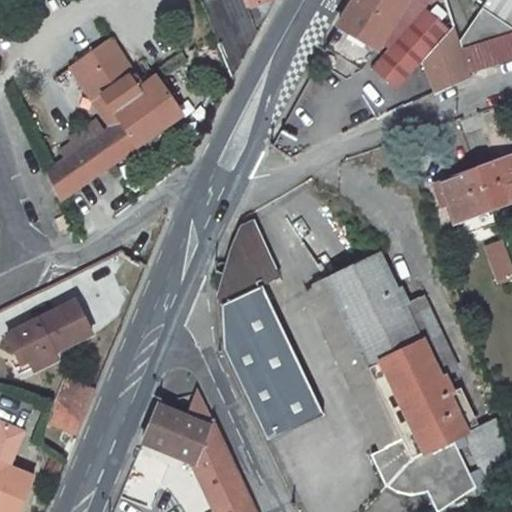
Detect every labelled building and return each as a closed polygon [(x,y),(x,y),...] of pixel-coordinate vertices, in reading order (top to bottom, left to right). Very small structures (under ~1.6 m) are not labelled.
[(258,33),(249,9),(245,0),(207,0),(202,2),(233,77),(258,33)] [(245,0),(249,9),(271,0),(245,0)] [(412,0),(353,0),(343,17),(325,48),(362,69),(384,47),(412,0)] [(511,0),(489,0),(483,11),(511,30),(511,0)] [(372,69),(397,91),(452,32),(426,9),(372,69)] [(459,48),(467,77),(511,61),(511,30),(483,11),(457,43),(459,48)] [(110,165),(181,115),(154,76),(142,85),(110,40),(71,67),(75,73),(81,68),(106,104),(99,109),(110,126),(45,171),(59,201),(110,165)] [(459,48),(424,65),(434,93),(467,77),(459,48)] [(81,68),(75,73),(99,109),(106,104),(81,68)] [(511,200),(511,161),(510,156),(473,170),(488,210),(511,200)] [(473,170),(438,183),(453,223),(488,210),(473,170)] [(272,269),(250,223),(242,223),(218,294),(256,276),(272,269)] [(482,245),(491,285),(511,280),(502,240),(482,245)] [(376,250),(322,276),(401,439),(390,445),(368,456),(384,487),(386,484),(411,457),(450,437),(463,430),(445,393),(449,390),(443,376),(458,368),(422,293),(406,299),(400,286),(395,288),(376,250)] [(256,276),(218,294),(218,302),(259,283),(256,276)] [(401,439),(322,276),(310,282),(390,445),(401,439)] [(259,283),(218,302),(220,346),(264,437),(320,411),(259,283)] [(77,301),(6,335),(21,365),(31,361),(29,356),(51,345),(53,349),(55,354),(93,335),(77,301)] [(12,310),(0,313),(0,329),(17,324),(12,310)] [(35,370),(57,358),(55,354),(53,349),(51,345),(29,356),(31,360),(31,361),(35,370)] [(47,424),(75,434),(93,391),(66,379),(47,424)] [(254,511),(215,429),(198,395),(157,406),(141,442),(192,464),(206,500),(212,511),(254,511)] [(0,511),(16,511),(33,474),(8,462),(23,428),(6,421),(0,434),(0,511)] [(488,421),(463,430),(482,480),(485,488),(510,478),(488,421)] [(463,430),(450,437),(468,485),(482,480),(463,430)] [(411,457),(386,484),(387,484),(389,486),(393,488),(398,489),(405,489),(408,488),(410,488),(411,487),(417,483),(427,504),(468,485),(450,437),(411,457)]
